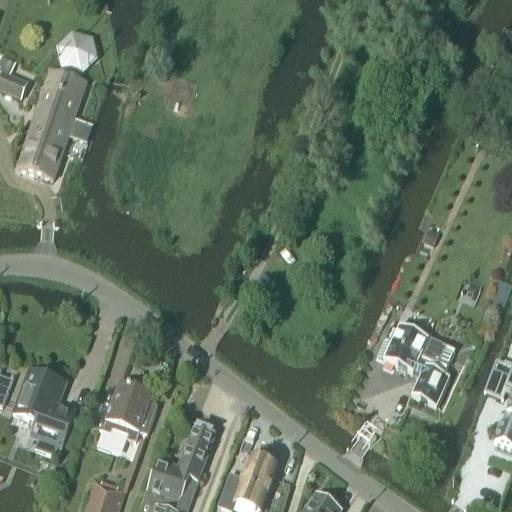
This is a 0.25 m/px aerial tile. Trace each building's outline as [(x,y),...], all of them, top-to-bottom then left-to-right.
[(509,92),(511,86),(511,61),(504,58),(492,83),(509,92)] [(9,81),(15,66),(1,59),(0,62),(0,95),(20,105),(27,88),(9,81)] [(85,148),(91,130),(73,124),(86,87),(49,75),(17,174),(53,186),(67,142),(85,148)] [(428,235),(422,247),(432,251),(437,239),(428,235)] [(454,355),(399,330),(390,348),(384,345),(376,362),(412,378),(413,377),(420,380),(411,400),(436,412),(449,382),(440,378),(442,374),(430,369),(429,373),(424,371),(424,372),(417,368),(420,361),(446,373),(454,355)] [(60,454),(74,416),(58,410),(59,405),(50,401),(56,385),(28,374),(12,418),(44,429),(34,455),(56,463),(59,453),(60,454)] [(501,427),(493,448),(511,454),(511,389),(507,387),(509,382),(492,375),(484,396),(502,403),(505,397),(511,399),(505,417),(509,419),(506,428),(501,427)] [(0,380),(0,411),(2,412),(12,385),(0,380)] [(152,399),(120,387),(102,435),(111,438),(110,440),(126,446),(126,444),(135,447),(138,437),(147,440),(157,412),(148,409),(152,399)] [(187,511),(197,487),(215,439),(193,430),(178,472),(157,466),(147,495),(143,507),(143,508),(141,511),(187,511)] [(229,480),(217,511),(218,511),(233,511),(235,506),(250,511),(261,511),(277,473),(250,463),(242,485),(229,480)] [(120,511),(126,494),(94,484),(84,511),(120,511)] [(306,511),(333,511),(315,500),(306,511)]
